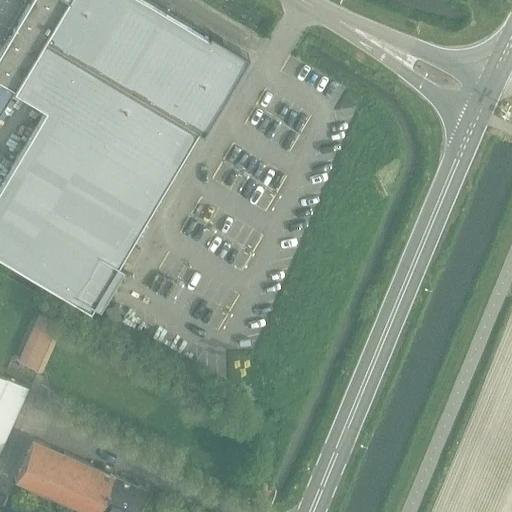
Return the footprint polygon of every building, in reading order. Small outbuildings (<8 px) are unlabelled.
[(209,32),(154,0),(30,0),(17,22),(197,129),(202,132),(248,55),(210,32),(209,32)] [(197,129),(17,22),(0,50),(0,80),(45,108),(0,182),(0,254),(90,309),(197,129)] [(58,313),(45,308),(42,315),(38,313),(18,358),(37,367),(43,369),(63,323),(55,320),(58,313)] [(0,447),(27,387),(0,374),(0,447)] [(96,511),(98,507),(109,511),(133,511),(144,488),(32,439),(14,479),(82,509),(80,511),(96,511)]
